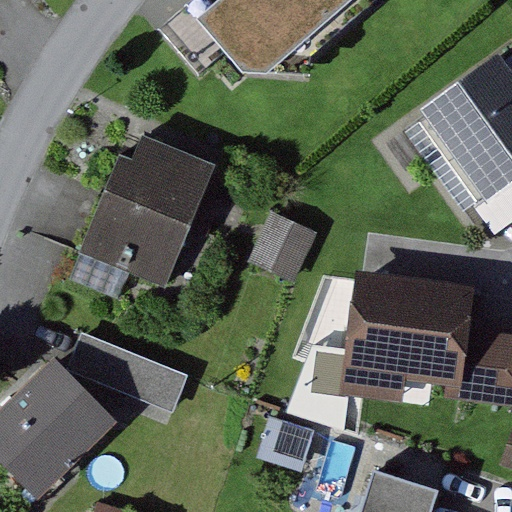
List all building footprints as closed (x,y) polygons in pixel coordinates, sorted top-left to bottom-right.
[(219,0),(193,22),(238,77),(315,76),(316,56),(385,0),(219,0)] [(511,181),(511,78),(497,59),(424,117),(490,199),(511,181)] [(219,167),(136,133),(83,260),(166,295),(219,167)] [(252,260),(297,278),(318,226),(273,208),(252,260)] [(475,285),(362,271),(348,389),(460,403),(469,330),(475,285)] [(511,334),(469,330),(460,403),(511,409),(511,334)] [(185,369),(95,333),(81,368),(172,403),(185,369)] [(122,423),(59,356),(0,411),(0,460),(39,501),(122,423)] [(438,511),(446,489),(383,471),(371,511),(438,511)]
